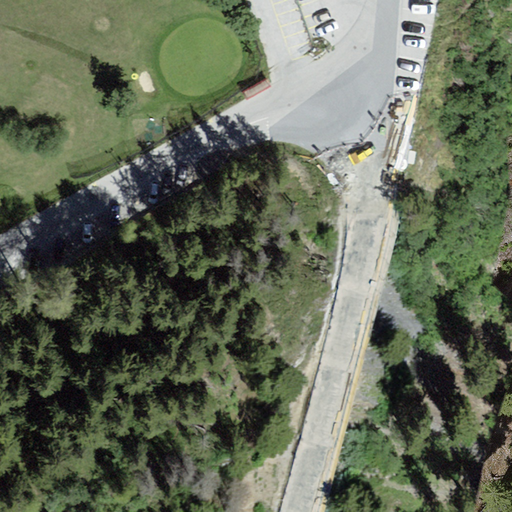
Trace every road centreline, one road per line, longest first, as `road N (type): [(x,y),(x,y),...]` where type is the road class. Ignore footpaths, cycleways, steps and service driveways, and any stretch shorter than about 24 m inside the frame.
road 1 (residential): [(402,85),(289,105),(189,145),(0,249)]
road 2 (tertiary): [(402,85),(400,171),(319,511)]
